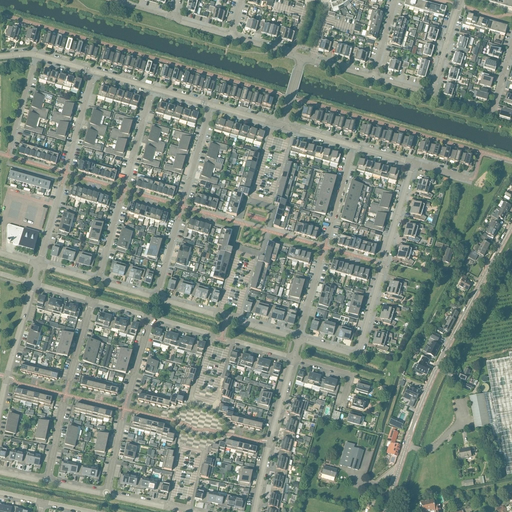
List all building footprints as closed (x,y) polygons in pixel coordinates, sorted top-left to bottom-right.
[(187,5),(199,8),(200,4),(199,3),(197,2),(197,0),(191,0),(192,1),(189,0),(188,0),(187,5)] [(331,6),(332,10),(338,8),(334,0),(330,0),(329,1),(331,6)] [(194,13),(193,14),(197,15),(199,8),(187,5),(186,10),(194,13)] [(217,21),(220,12),(219,12),(215,11),(215,8),(212,8),(211,13),(213,14),(212,20),(217,21)] [(220,12),(217,21),(222,23),(224,17),(226,18),(228,12),(225,11),(224,13),(220,12)] [(372,11),(370,16),(382,19),(383,14),(372,11)] [(470,27),(470,25),(473,17),(468,15),(466,19),(464,19),(462,25),(470,27)] [(369,21),(371,22),(380,25),(382,19),(370,16),(369,21)] [(250,31),(253,21),(248,20),(249,18),(246,17),(244,23),(247,24),(245,29),(250,31)] [(266,35),(269,26),(268,26),(264,25),(265,21),(262,20),(261,22),(260,27),(262,28),(261,34),(266,35)] [(253,21),(250,31),(255,32),(257,27),(260,27),(261,22),(258,21),(258,23),(253,22),(253,21)] [(269,26),(266,35),(266,36),(266,35),(271,37),(274,27),(274,25),(269,24),(269,26)] [(428,34),(437,37),(438,32),(436,31),(436,28),(431,27),(428,26),(426,34),(428,34)] [(7,34),(5,39),(6,39),(6,38),(10,40),(13,41),(13,40),(16,41),(16,42),(19,30),(19,31),(16,30),(17,28),(14,27),(13,29),(9,28),(9,27),(7,31),(6,30),(5,34),(7,34)] [(274,27),(271,37),(276,38),(278,32),(280,33),(282,27),(279,27),(278,29),(274,27)] [(286,41),(289,32),(289,31),(289,32),(284,30),(285,28),(282,27),(280,33),(283,34),(281,40),(286,41)] [(395,29),(393,34),(405,37),(406,32),(404,31),(395,29)] [(26,37),(25,41),(26,41),(30,42),(33,43),(36,44),(39,33),(36,32),(37,31),(33,30),(33,31),(29,30),(28,30),(27,33),(26,33),(25,36),(26,37)] [(377,35),(368,32),(366,32),(364,37),(376,40),(377,35)] [(48,46),(52,47),(55,38),(51,36),(51,35),(48,34),(47,35),(44,35),(42,44),(45,45),(48,46)] [(393,34),(392,39),(403,42),(405,37),(393,34)] [(426,34),(424,42),(426,42),(432,44),(433,41),(435,42),(437,37),(428,34),(426,34)] [(458,43),(467,45),(466,45),(469,37),(463,36),(462,39),(459,38),(458,43)] [(55,38),(52,47),(55,48),(58,49),(63,50),(66,41),(61,39),(62,38),(58,37),(58,39),(55,38)] [(390,44),(399,47),(402,48),(403,42),(392,39),(390,44)] [(66,41),(63,50),(66,51),(69,52),(74,53),(76,44),(72,42),(72,41),(69,40),(69,42),(66,41)] [(323,52),(328,53),(330,48),(333,48),(334,43),(331,42),(327,40),(326,42),(323,52)] [(323,52),(326,42),(321,41),(318,50),(323,52)] [(420,49),(433,53),(433,52),(432,52),(434,47),(431,47),(432,44),(426,42),(425,45),(424,45),(423,45),(422,46),(422,47),(421,49),(420,49)] [(76,44),(74,53),(76,54),(80,55),(84,56),(87,47),(82,45),(83,44),(79,43),(79,45),(76,44)] [(339,56),(342,47),(341,47),(337,46),(337,43),(334,43),(333,48),(335,49),(334,55),(339,56)] [(459,49),(458,51),(464,53),(467,54),(469,46),(467,45),(458,43),(457,43),(458,43),(456,48),(459,49)] [(499,55),(500,55),(501,55),(501,54),(501,53),(500,52),(499,52),(499,51),(498,50),(499,47),(488,43),(487,47),(488,47),(488,50),(489,51),(488,56),(498,59),(499,55)] [(87,47),(84,56),(87,57),(90,58),(95,59),(98,50),(93,49),(93,47),(90,46),(90,48),(87,47)] [(346,48),(344,58),(349,59),(351,53),(353,54),(355,48),(352,48),(351,50),(347,48),(346,48)] [(359,62),(363,51),(355,48),(353,54),(356,55),(354,60),(359,62)] [(422,55),(422,58),(427,60),(428,57),(431,58),(432,53),(433,53),(420,49),(421,49),(420,51),(420,52),(420,54),(421,55),(422,55)] [(106,63),(111,64),(114,54),(109,53),(109,52),(106,51),(106,52),(103,51),(100,61),(103,62),(106,63)] [(363,51),(359,62),(364,63),(366,58),(369,59),(370,53),(363,51)] [(453,58),(462,61),(464,53),(458,51),(458,54),(455,53),(453,58)] [(114,54),(111,64),(114,65),(117,66),(121,67),(124,57),(120,56),(120,55),(117,54),(116,55),(114,54)] [(124,57),(121,67),(124,68),(127,69),(132,70),(135,60),(130,59),(130,58),(127,57),(127,58),(124,57)] [(494,72),(496,66),(495,66),(495,64),(492,63),(493,60),(483,57),(481,61),(485,62),(483,69),(487,70),(487,71),(490,72),(490,71),(494,72)] [(393,72),(396,62),(396,59),(392,58),(391,59),(388,58),(387,64),(389,65),(388,70),(393,72)] [(419,65),(419,66),(428,68),(429,63),(427,62),(427,60),(422,58),(419,65)] [(455,64),(454,67),(460,69),(463,70),(465,62),(462,61),(453,58),(453,59),(452,64),(455,64)] [(396,62),(393,72),(398,73),(400,67),(402,68),(404,62),(401,62),(401,61),(396,59),(396,62)] [(135,60),(132,70),(135,71),(138,72),(143,73),(145,64),(141,62),(141,61),(138,60),(137,61),(135,60)] [(145,64),(143,73),(145,74),(149,75),(153,76),(156,67),(151,65),(152,64),(148,63),(148,64),(145,64)] [(418,71),(427,74),(427,73),(426,73),(428,68),(419,66),(418,71)] [(449,74),(458,77),(458,76),(457,76),(460,69),(454,67),(453,70),(450,69),(449,74)] [(160,72),(159,76),(158,77),(161,78),(161,79),(165,79),(169,81),(172,71),(167,70),(168,68),(164,68),(164,69),(161,68),(160,72)] [(39,77),(38,79),(39,79),(39,80),(47,83),(49,73),(47,72),(47,71),(45,71),(44,71),(41,70),(39,77)] [(172,71),(169,81),(172,81),(172,82),(175,82),(180,84),(182,74),(178,73),(178,72),(175,71),(175,72),(172,71)] [(49,73),(47,83),(55,85),(57,75),(55,74),(52,73),(49,73)] [(182,74),(180,84),(183,84),(183,85),(186,86),(186,85),(190,87),(193,77),(188,76),(189,75),(186,74),(185,75),(182,74)] [(450,80),(449,83),(455,84),(457,77),(458,77),(449,74),(447,79),(450,80)] [(490,88),(492,81),(488,79),(488,76),(481,74),(479,78),(481,79),(480,85),(484,86),(483,87),(486,87),(490,88)] [(57,75),(55,85),(62,87),(65,77),(63,76),(60,75),(60,76),(57,75)] [(65,77),(62,87),(70,89),(73,79),(71,79),(71,78),(68,77),(68,78),(65,77)] [(193,77),(190,87),(193,87),(193,88),(196,89),(196,88),(201,90),(204,80),(199,79),(199,78),(196,77),(196,78),(193,77)] [(73,79),(70,89),(78,92),(80,87),(81,85),(80,85),(81,82),(78,81),(79,80),(76,80),(73,79)] [(204,80),(201,90),(204,90),(204,91),(207,92),(207,91),(212,93),(214,83),(210,82),(210,81),(207,80),(206,81),(204,80)] [(444,89),(444,90),(455,93),(456,89),(456,88),(455,87),(454,87),(455,84),(449,83),(449,85),(446,84),(444,90),(444,89)] [(223,96),(228,97),(230,88),(226,87),(226,85),(223,84),(222,86),(220,85),(217,94),(220,95),(223,96)] [(97,94),(97,96),(97,97),(105,99),(108,89),(105,89),(106,88),(103,87),(103,88),(100,87),(98,94),(97,94)] [(230,88),(228,97),(230,98),(234,99),(238,100),(241,91),(236,90),(237,88),(233,87),(233,89),(230,88)] [(108,89),(105,99),(113,102),(116,92),(113,91),(113,90),(111,89),(111,90),(108,89)] [(241,91),(238,100),(241,101),(244,102),(249,103),(251,94),(247,93),(247,91),(244,90),(244,92),(241,91)] [(451,97),(450,100),(452,100),(455,93),(444,90),(443,95),(451,97)] [(486,102),(488,95),(486,94),(487,92),(480,90),(480,92),(477,92),(475,99),(479,100),(479,101),(482,102),(483,101),(486,102)] [(35,95),(33,101),(42,104),(43,99),(51,102),(53,96),(35,91),(34,95),(35,95)] [(116,92),(113,102),(121,104),(124,94),(121,93),(121,92),(119,92),(116,92)] [(251,94),(249,103),(252,104),(251,104),(255,105),(259,106),(262,97),(257,96),(258,94),(255,93),(254,95),(251,94)] [(124,94),(121,104),(129,106),(132,96),(129,95),(127,94),(126,95),(124,94)] [(132,96),(129,106),(137,108),(138,104),(139,104),(139,102),(139,101),(140,98),(137,98),(137,97),(135,96),(134,97),(132,96)] [(262,97),(259,106),(270,109),(273,100),(268,99),(268,97),(265,96),(265,98),(262,97)] [(64,106),(63,110),(72,112),(73,106),(75,107),(76,103),(58,98),(56,103),(64,106)] [(30,107),(29,110),(47,115),(49,111),(41,108),(42,104),(33,101),(32,107),(30,107)] [(156,110),(155,112),(156,113),(155,114),(163,116),(166,106),(166,105),(161,104),(161,105),(158,104),(156,110)] [(166,106),(163,116),(171,118),(174,108),(172,108),(172,107),(169,106),(169,107),(166,106)] [(93,112),(92,118),(100,120),(101,116),(109,118),(111,113),(93,108),(92,112),(93,112)] [(174,108),(171,118),(179,120),(182,110),(179,110),(180,109),(177,108),(177,109),(174,108)] [(511,109),(505,108),(504,111),(502,110),(499,118),(510,121),(510,120),(511,120),(511,109)] [(301,118),(312,121),(314,112),(312,111),(312,110),(309,109),(308,110),(304,109),(301,118)] [(30,115),(28,120),(36,123),(38,118),(46,121),(47,115),(29,110),(28,114),(30,115)] [(54,112),(52,117),(70,122),(71,119),(70,118),(72,112),(63,110),(62,114),(54,112)] [(182,110),(179,120),(187,123),(190,113),(187,112),(188,111),(185,111),(182,110)] [(314,112),(312,121),(316,123),(319,124),(322,124),(325,115),(322,114),(323,113),(319,112),(319,113),(314,112)] [(190,113),(187,123),(195,125),(196,120),(197,120),(198,118),(197,118),(198,115),(195,114),(193,113),(193,114),(190,113)] [(123,122),(122,126),(130,129),(132,123),(133,124),(134,120),(116,115),(115,120),(123,122)] [(325,115),(322,124),(327,126),(330,127),(333,127),(336,118),(333,117),(333,116),(330,115),(330,116),(325,115)] [(59,125),(58,129),(66,132),(68,126),(69,126),(70,122),(52,117),(51,122),(59,125)] [(89,124),(88,128),(106,132),(107,127),(99,125),(100,120),(92,118),(90,124),(89,124)] [(336,118),(333,127),(337,129),(341,130),(343,130),(346,121),(343,120),(344,119),(341,118),(340,119),(336,118)] [(25,126),(24,130),(42,135),(43,130),(35,127),(36,123),(28,120),(26,126),(25,126)] [(214,127),(214,129),(213,129),(214,129),(214,130),(222,133),(225,123),(222,122),(222,121),(220,121),(217,120),(215,127),(214,127)] [(346,121),(343,130),(348,132),(351,133),(354,134),(357,124),(354,123),(354,122),(351,121),(351,122),(346,121)] [(225,123),(222,133),(230,135),(233,125),(230,124),(228,123),(227,123),(225,123)] [(152,129),(150,134),(159,137),(160,133),(168,135),(169,130),(151,125),(150,128),(152,129)] [(233,125),(230,135),(238,137),(240,127),(238,126),(235,125),(235,126),(233,125)] [(112,129),(111,134),(129,139),(130,135),(128,135),(130,129),(122,126),(120,131),(112,129)] [(367,137),(370,138),(373,129),(370,128),(370,127),(367,126),(367,127),(362,126),(359,135),(364,136),(364,137),(367,138),(367,137)] [(240,127),(238,137),(245,139),(248,129),(246,129),(246,128),(243,127),(243,128),(240,127)] [(88,131),(86,137),(95,140),(96,135),(104,137),(106,132),(88,128),(87,131),(88,131)] [(48,131),(47,136),(65,142),(66,138),(64,137),(66,132),(58,129),(56,133),(48,131)] [(248,129),(245,139),(253,142),(256,132),(254,131),(254,130),(251,130),(248,129)] [(373,129),(370,138),(375,139),(375,140),(378,141),(378,140),(381,141),(383,132),(380,131),(381,130),(378,129),(377,130),(373,129)] [(181,139),(180,144),(188,146),(190,140),(191,140),(192,136),(175,131),(173,137),(181,139)] [(256,132),(253,142),(261,144),(263,139),(264,137),(263,137),(264,134),(261,133),(262,132),(259,132),(256,132)] [(383,132),(381,141),(385,143),(388,144),(388,143),(391,144),(394,135),(391,134),(391,133),(388,132),(388,133),(383,132)] [(117,141),(116,145),(125,148),(126,142),(128,143),(129,139),(111,134),(109,139),(117,141)] [(147,140),(146,144),(164,149),(165,144),(157,142),(159,137),(150,134),(148,141),(147,140)] [(394,135),(391,144),(396,146),(399,147),(399,146),(402,147),(405,138),(402,137),(402,136),(399,135),(398,136),(394,135)] [(83,143),(82,146),(100,152),(101,146),(94,144),(95,140),(86,137),(85,143),(83,143)] [(405,138),(402,147),(406,149),(409,150),(410,149),(413,150),(415,141),(412,140),(413,139),(409,138),(409,139),(405,138)] [(210,146),(209,151),(217,154),(218,150),(226,152),(228,147),(210,141),(209,145),(210,146)] [(24,156),(27,146),(28,144),(20,142),(18,149),(20,149),(19,155),(24,156)] [(290,152),(298,154),(301,144),(298,144),(298,143),(296,142),(296,143),(293,142),(292,145),(291,145),(291,147),(290,152)] [(426,154),(428,155),(431,145),(428,145),(429,143),(425,142),(425,144),(420,142),(418,152),(422,153),(426,154)] [(146,148),(145,154),(153,157),(154,152),(162,154),(164,149),(146,144),(145,148),(146,148)] [(171,145),(169,151),(187,156),(188,152),(187,152),(188,146),(180,144),(179,148),(171,145)] [(301,144),(298,154),(306,157),(309,147),(306,146),(306,145),(304,144),(303,145),(301,144)] [(106,149),(105,153),(123,158),(124,154),(123,154),(125,148),(116,145),(115,150),(107,148),(106,149)] [(431,145),(428,155),(433,156),(436,157),(439,158),(442,148),(439,148),(439,146),(436,145),(436,147),(431,145)] [(27,146),(24,156),(29,157),(30,158),(32,148),(27,146)] [(309,147),(306,157),(314,159),(317,149),(314,148),(314,147),(311,147),(309,147)] [(32,148),(30,158),(34,159),(35,159),(38,149),(32,148)] [(442,148),(439,158),(444,159),(443,159),(447,160),(450,161),(452,152),(449,151),(450,149),(447,148),(446,150),(442,148)] [(317,149),(314,159),(322,161),(325,151),(322,150),(319,149),(319,150),(317,149)] [(176,158),(175,161),(183,164),(185,159),(186,159),(187,156),(169,151),(168,156),(176,158)] [(205,157),(204,160),(222,165),(224,161),(216,158),(217,154),(209,151),(207,157),(205,157)] [(325,151),(322,161),(330,163),(332,153),(330,153),(330,152),(327,151),(327,152),(325,151)] [(452,152),(450,161),(454,162),(457,163),(460,164),(463,155),(460,154),(460,152),(457,151),(457,153),(452,152)] [(249,152),(247,158),(258,161),(259,155),(249,152)] [(332,153),(330,163),(338,166),(338,164),(339,165),(339,162),(340,156),(338,155),(338,154),(335,153),(335,154),(332,153)] [(53,154),(50,164),(56,165),(57,160),(59,160),(61,156),(53,154)] [(141,159),(140,163),(158,168),(160,163),(152,161),(153,157),(145,154),(143,160),(141,159)] [(463,155),(460,164),(465,165),(468,166),(471,167),(474,158),(471,157),(471,155),(468,155),(467,156),(463,155)] [(247,158),(246,163),(256,166),(258,161),(247,158)] [(205,165),(203,171),(211,173),(213,169),(221,171),(222,165),(204,160),(203,164),(205,165)] [(77,171),(83,173),(85,163),(78,161),(77,165),(79,166),(77,171)] [(165,164),(164,170),(181,175),(182,171),(181,171),(183,164),(175,161),(173,167),(165,164)] [(356,171),(364,173),(367,163),(364,163),(364,162),(362,161),(362,162),(359,161),(358,164),(357,166),(358,166),(356,171)] [(246,163),(244,168),(255,171),(256,166),(246,163)] [(286,163),(284,168),(295,171),(297,166),(286,163)] [(367,163),(364,173),(372,175),(375,166),(372,165),(372,164),(370,163),(370,164),(367,163)] [(375,166),(372,175),(380,178),(383,168),(380,167),(380,166),(378,166),(375,166)] [(244,168),(243,173),(253,176),(255,171),(244,168)] [(284,168),(283,174),(294,177),(295,171),(284,168)] [(383,168),(380,178),(388,180),(391,170),(388,169),(386,168),(385,169),(383,168)] [(17,171),(10,169),(7,178),(14,181),(17,171)] [(391,170),(388,180),(396,182),(396,181),(397,181),(397,179),(399,172),(396,172),(396,171),(394,170),(393,171),(391,170)] [(24,173),(17,171),(14,181),(21,183),(24,173)] [(111,171),(109,180),(114,182),(116,177),(118,177),(119,173),(111,171)] [(200,176),(199,180),(217,185),(218,180),(210,177),(211,173),(203,171),(201,177),(200,176)] [(304,203),(304,204),(303,208),(302,209),(304,210),(315,172),(313,172),(304,203)] [(31,175),(24,173),(21,183),(28,185),(31,175)] [(243,173),(241,178),(252,182),(253,176),(243,173)] [(283,174),(281,179),(292,182),(294,177),(283,174)] [(321,174),(310,212),(325,216),(336,177),(329,175),(329,176),(321,174)] [(38,177),(31,175),(28,185),(35,187),(38,177)] [(45,179),(38,177),(35,187),(42,189),(45,179)] [(136,188),(141,190),(144,180),(136,178),(135,182),(137,183),(136,188)] [(237,183),(240,184),(250,187),(252,182),(241,178),(238,178),(237,183)] [(52,181),(45,179),(42,189),(49,191),(52,181)] [(281,179),(280,184),(291,187),(293,188),(295,183),(292,182),(281,179)] [(419,180),(418,186),(429,189),(430,186),(434,186),(434,184),(435,184),(435,182),(431,180),(427,179),(424,179),(424,182),(419,180)] [(159,184),(157,194),(161,195),(162,195),(165,186),(165,183),(160,182),(159,184)] [(352,182),(341,220),(356,225),(367,187),(358,185),(359,184),(352,182)] [(240,184),(238,189),(249,192),(250,187),(240,184)] [(280,184),(278,189),(289,192),(291,187),(280,184)] [(428,193),(429,189),(418,186),(416,192),(420,193),(419,196),(430,200),(430,199),(431,197),(432,196),(428,193)] [(69,192),(68,196),(75,198),(78,189),(73,187),(71,192),(69,192)] [(170,187),(167,197),(172,198),(174,193),(176,194),(177,189),(170,187)] [(370,188),(359,225),(361,226),(372,189),(370,188)] [(242,196),(247,197),(249,192),(238,189),(237,194),(232,192),(232,193),(242,196)] [(277,194),(288,197),(290,198),(292,193),(289,192),(278,189),(277,194)] [(382,196),(381,200),(385,201),(387,202),(390,202),(391,197),(392,198),(393,194),(376,189),(374,194),(382,196)] [(83,190),(81,200),(86,201),(89,192),(88,192),(83,190)] [(89,192),(86,201),(91,203),(94,193),(93,193),(93,194),(89,192)] [(94,193),(91,203),(96,204),(99,195),(98,195),(94,193)] [(232,193),(230,198),(241,201),(242,196),(232,193)] [(194,205),(200,206),(202,196),(195,194),(193,199),(196,199),(194,205)] [(277,194),(275,200),(286,203),(288,197),(277,194)] [(104,196),(101,206),(109,208),(110,203),(108,203),(109,198),(104,196)] [(230,198),(229,203),(239,206),(241,201),(230,198)] [(213,199),(210,209),(215,211),(218,201),(213,199)] [(274,205),(279,206),(285,208),(286,203),(275,200),(274,205)] [(371,203),(370,208),(388,213),(389,210),(388,209),(390,202),(387,202),(385,201),(381,200),(379,205),(371,203)] [(413,203),(411,208),(422,212),(423,208),(428,208),(428,206),(429,206),(429,204),(418,201),(417,204),(413,203)] [(229,203),(227,208),(238,211),(239,206),(229,203)] [(504,203),(500,209),(507,213),(511,207),(504,203)] [(127,208),(126,213),(134,215),(136,208),(136,205),(131,204),(130,209),(127,208)] [(279,206),(278,211),(288,214),(290,209),(285,208),(279,206)] [(142,207),(139,217),(138,220),(143,221),(144,218),(147,208),(146,208),(142,207)] [(227,208),(226,214),(236,217),(238,211),(227,208)] [(377,215),(375,220),(384,223),(385,216),(387,217),(388,213),(370,208),(369,213),(377,215)] [(421,215),(422,212),(411,208),(410,214),(414,215),(413,218),(424,222),(424,221),(425,220),(424,219),(425,218),(421,215)] [(504,220),(507,213),(500,209),(497,216),(504,220)] [(64,214),(62,220),(72,222),(74,216),(73,216),(74,213),(64,210),(63,214),(64,214)] [(278,211),(276,217),(287,220),(288,214),(278,211)] [(162,213),(160,223),(167,225),(168,220),(166,220),(168,214),(162,213)] [(276,217),(275,222),(285,225),(287,220),(276,217)] [(93,222),(92,228),(101,231),(103,225),(104,226),(105,222),(95,219),(95,220),(94,222),(93,222)] [(60,225),(61,226),(70,228),(72,222),(62,220),(62,222),(61,222),(60,225)] [(189,231),(192,232),(195,222),(189,220),(188,226),(186,225),(183,237),(186,238),(189,231)] [(366,222),(364,227),(382,232),(383,229),(382,228),(384,223),(375,220),(374,224),(366,222)] [(195,222),(192,232),(197,233),(200,224),(200,223),(195,222)] [(275,222),(273,227),(284,230),(285,225),(275,222)] [(407,225),(405,231),(416,234),(417,230),(422,230),(422,228),(423,228),(423,226),(412,223),(411,226),(407,225)] [(491,224),(489,228),(497,232),(500,226),(494,223),(492,225),(491,224)] [(200,224),(197,233),(203,235),(205,225),(200,224)] [(297,224),(294,233),(300,235),(302,225),(297,224)] [(7,226),(7,242),(7,243),(8,243),(8,244),(9,244),(10,244),(10,243),(11,243),(13,244),(13,245),(33,251),(38,234),(9,225),(8,225),(8,226),(7,226)] [(205,225),(203,235),(208,236),(211,227),(205,225)] [(58,231),(57,234),(67,237),(68,234),(69,234),(70,228),(61,226),(59,231),(58,231)] [(122,231),(121,236),(130,239),(132,233),(131,233),(132,230),(122,227),(121,230),(122,231)] [(92,228),(90,234),(100,237),(101,237),(102,234),(100,234),(101,231),(92,228)] [(313,228),(310,238),(315,239),(317,234),(319,235),(320,230),(313,228)] [(494,238),(497,232),(489,228),(487,231),(489,232),(488,234),(494,238)] [(221,229),(220,235),(230,238),(232,233),(221,229)] [(415,237),(416,234),(405,231),(403,236),(408,238),(407,241),(418,244),(418,243),(419,242),(418,241),(419,240),(415,237)] [(89,240),(89,243),(98,246),(99,242),(98,242),(100,237),(90,234),(88,240),(89,240)] [(220,235),(218,240),(229,243),(230,238),(220,235)] [(337,245),(342,247),(345,238),(345,237),(338,235),(336,240),(338,240),(337,245)] [(118,242),(119,242),(129,245),(130,239),(121,236),(120,239),(119,239),(118,242)] [(152,239),(150,245),(160,247),(161,242),(162,242),(163,239),(154,236),(153,239),(152,239)] [(218,240),(217,245),(227,248),(229,243),(218,240)] [(117,247),(116,251),(125,253),(126,251),(127,251),(129,245),(119,242),(118,248),(117,247)] [(484,242),(480,248),(487,251),(490,245),(484,242)] [(269,243),(267,249),(278,252),(279,246),(269,243)] [(436,243),(434,249),(446,252),(444,258),(443,258),(441,262),(449,264),(450,261),(452,250),(447,249),(448,246),(436,243)] [(181,247),(179,253),(189,256),(191,250),(189,249),(190,247),(181,244),(180,247),(181,247)] [(371,244),(368,254),(369,255),(374,256),(375,251),(377,251),(379,246),(371,244)] [(51,256),(59,258),(62,248),(54,245),(51,256)] [(150,245),(148,251),(158,253),(159,254),(160,251),(159,250),(160,247),(150,245)] [(217,251),(220,252),(231,255),(232,250),(227,248),(217,245),(216,246),(219,246),(217,251)] [(400,247),(399,253),(410,256),(411,252),(415,252),(415,250),(416,250),(416,248),(405,245),(405,248),(400,247)] [(478,246),(474,253),(473,252),(472,255),(477,258),(478,256),(480,257),(481,255),(484,257),(487,251),(480,248),(478,246)] [(62,248),(59,258),(68,260),(71,250),(62,248)] [(267,249),(266,254),(276,257),(278,252),(267,249)] [(290,249),(287,259),(292,260),(295,251),(290,249)] [(71,250),(68,260),(76,263),(79,252),(71,250)] [(148,257),(147,260),(157,262),(157,259),(156,259),(158,253),(148,251),(147,256),(148,257)] [(292,260),(297,262),(300,252),(295,251),(292,260)] [(79,252),(76,263),(84,265),(87,255),(79,252)] [(220,252),(219,257),(229,260),(231,255),(220,252)] [(176,259),(177,259),(187,262),(189,256),(179,253),(178,256),(177,256),(176,259)] [(409,259),(410,256),(399,253),(397,258),(401,260),(400,263),(411,266),(411,265),(412,264),(412,263),(413,262),(409,259)] [(266,254),(264,259),(275,262),(276,257),(266,254)] [(305,254),(303,263),(310,265),(311,261),(309,260),(311,255),(305,254)] [(87,255),(84,265),(92,267),(95,257),(87,255)] [(219,257),(217,262),(228,265),(229,260),(219,257)] [(259,257),(257,263),(268,266),(270,261),(275,262),(264,259),(259,257)] [(174,267),(186,271),(187,268),(185,267),(187,262),(177,259),(176,264),(175,264),(174,267)] [(329,266),(327,270),(335,273),(338,263),(332,261),(331,267),(329,266)] [(112,262),(109,272),(118,275),(121,264),(112,262)] [(217,262),(216,268),(226,271),(228,265),(217,262)] [(257,263),(256,268),(267,271),(268,266),(257,263)] [(121,264),(118,275),(126,277),(129,267),(121,264)] [(129,267),(126,277),(134,279),(137,269),(132,268),(132,266),(129,265),(129,267)] [(216,268),(214,273),(225,276),(226,271),(216,268)] [(256,268),(254,273),(265,276),(267,271),(256,268)] [(137,269),(134,279),(142,282),(145,271),(137,269)] [(145,271),(142,282),(150,284),(154,272),(145,269),(145,271)] [(361,280),(369,282),(370,278),(368,277),(369,272),(364,270),(361,280)] [(214,273),(213,278),(223,281),(225,276),(214,273)] [(254,273),(253,278),(264,281),(265,276),(254,273)] [(462,280),(458,287),(467,292),(470,285),(468,284),(469,283),(465,281),(467,278),(462,275),(460,279),(462,280)] [(293,285),(302,288),(304,283),(305,283),(306,280),(295,276),(294,279),(293,279),(291,285),(293,285)] [(253,278),(251,284),(262,287),(264,281),(253,278)] [(168,289),(176,291),(179,281),(171,279),(168,289)] [(179,281),(176,291),(184,294),(187,283),(188,282),(179,279),(179,281)] [(390,282),(389,288),(400,291),(401,288),(405,288),(405,286),(406,286),(406,284),(395,280),(394,283),(390,282)] [(187,283),(184,294),(192,296),(195,286),(187,283)] [(195,286),(192,296),(200,298),(203,288),(204,286),(195,284),(195,286)] [(250,289),(261,292),(262,287),(251,284),(250,289)] [(293,285),(291,291),(302,294),(302,291),(301,291),(302,288),(293,285)] [(323,288),(322,294),(326,295),(331,296),(333,291),(332,290),(333,287),(323,285),(322,288),(323,288)] [(203,288),(200,298),(208,301),(211,290),(203,288)] [(211,290),(208,301),(217,303),(220,291),(212,288),(211,290)] [(399,295),(400,291),(389,288),(387,294),(391,295),(390,298),(401,301),(402,299),(401,299),(402,297),(399,295)] [(289,297),(288,300),(299,303),(300,300),(299,299),(300,294),(289,291),(287,297),(289,297)] [(319,299),(320,300),(330,302),(331,296),(326,295),(322,294),(321,297),(320,296),(319,299)] [(353,296),(351,302),(361,305),(362,299),(363,300),(364,296),(355,294),(354,296),(353,296)] [(48,299),(39,297),(36,309),(44,312),(48,299)] [(48,299),(44,312),(52,314),(56,302),(48,299)] [(244,311),(252,313),(255,303),(247,300),(244,311)] [(317,305),(316,308),(326,311),(327,308),(328,308),(330,302),(320,300),(319,305),(317,305)] [(255,303),(252,313),(260,316),(263,305),(264,303),(256,301),(255,303)] [(56,302),(52,314),(60,316),(61,315),(64,304),(56,302)] [(351,302),(349,308),(359,311),(360,311),(361,308),(360,308),(361,305),(351,302)] [(64,304),(61,315),(69,317),(72,306),(64,304)] [(263,305),(260,316),(268,318),(272,305),(269,305),(268,306),(263,305)] [(272,305),(268,318),(276,320),(280,308),(272,305)] [(72,306),(69,317),(68,319),(77,321),(80,309),(72,306)] [(383,308),(381,314),(392,317),(393,313),(398,313),(398,311),(399,311),(399,309),(388,306),(387,309),(383,308)] [(280,308),(276,320),(285,322),(288,310),(280,308)] [(349,314),(348,317),(357,320),(358,316),(357,316),(359,311),(349,308),(348,314),(349,314)] [(288,310),(285,322),(293,325),(296,312),(288,310)] [(451,314),(449,318),(455,321),(458,314),(451,310),(449,313),(451,314)] [(105,316),(98,314),(94,326),(102,328),(105,316)] [(391,320),(392,317),(381,314),(380,319),(384,321),(383,324),(394,327),(394,326),(395,325),(394,324),(395,323),(391,320)] [(105,316),(102,328),(110,331),(111,329),(114,318),(105,316)] [(319,332),(322,322),(322,320),(314,317),(310,330),(319,332)] [(442,334),(444,331),(448,334),(455,321),(449,318),(447,317),(445,321),(447,322),(443,330),(438,328),(437,332),(442,334)] [(114,318),(111,329),(119,331),(122,321),(114,318)] [(122,321),(119,331),(118,333),(127,335),(130,323),(122,321)] [(322,322),(319,332),(327,335),(329,326),(330,324),(322,322)] [(130,323),(127,335),(135,338),(138,325),(130,323)] [(30,333),(40,336),(41,336),(43,330),(42,330),(43,327),(31,324),(31,327),(32,327),(30,333)] [(329,326),(327,335),(335,337),(336,335),(337,329),(338,326),(330,324),(329,326)] [(336,335),(335,337),(343,339),(344,337),(345,331),(346,329),(338,326),(337,329),(336,335)] [(344,337),(343,339),(351,342),(354,331),(346,329),(345,331),(344,337)] [(164,333),(156,330),(152,343),(160,345),(164,333)] [(58,331),(52,353),(67,358),(68,353),(69,353),(69,351),(71,343),(72,343),(72,340),(73,336),(58,331)] [(376,333),(374,339),(385,342),(386,338),(392,338),(392,335),(392,334),(381,331),(380,334),(376,333)] [(27,339),(28,339),(38,342),(40,336),(30,333),(29,336),(28,335),(27,339)] [(164,333),(160,345),(169,348),(169,346),(172,335),(164,333)] [(432,333),(430,338),(437,342),(440,337),(435,335),(432,333)] [(172,335),(169,346),(177,348),(180,337),(172,335)] [(180,337),(177,348),(177,350),(185,352),(188,340),(180,337)] [(25,347),(34,350),(35,347),(36,347),(38,342),(28,339),(27,344),(26,344),(25,347)] [(387,352),(388,350),(389,349),(388,348),(384,346),(385,342),(374,339),(372,345),(377,346),(376,349),(387,352)] [(84,358),(83,362),(98,366),(104,345),(89,340),(88,344),(87,344),(87,347),(85,355),(84,355),(83,358),(84,358)] [(188,340),(185,352),(193,355),(197,342),(188,340)] [(197,342),(193,355),(201,357),(205,344),(197,342)] [(430,353),(428,357),(430,358),(434,360),(440,351),(432,347),(430,352),(430,353)] [(117,348),(110,370),(126,374),(127,370),(128,367),(127,367),(130,359),(131,357),(132,352),(117,348)] [(240,355),(232,352),(229,365),(237,367),(240,355)] [(484,395),(490,426),(491,432),(499,430),(501,436),(500,436),(500,437),(507,476),(511,474),(511,352),(509,354),(510,358),(486,362),(492,393),(484,395)] [(240,355),(237,367),(245,369),(246,368),(249,357),(240,355)] [(147,366),(156,369),(159,370),(161,364),(160,364),(161,361),(148,357),(147,361),(148,361),(147,366)] [(249,357),(246,368),(253,370),(256,359),(249,357)] [(416,369),(414,372),(415,372),(419,375),(421,375),(422,374),(426,376),(430,367),(426,366),(427,365),(429,361),(422,357),(418,366),(416,369)] [(256,359),(253,370),(253,372),(261,374),(265,362),(256,359)] [(27,374),(30,363),(21,361),(20,366),(21,366),(20,371),(21,372),(21,373),(25,374),(25,373),(27,373),(27,374)] [(265,362),(261,374),(269,376),(270,374),(273,364),(265,362)] [(30,363),(27,374),(31,375),(31,374),(33,375),(32,376),(33,376),(35,365),(30,363)] [(273,364),(270,374),(278,377),(281,366),(273,364)] [(35,365),(33,376),(37,377),(37,376),(38,376),(38,377),(39,377),(41,366),(40,369),(35,367),(36,365),(35,365)] [(41,366),(39,377),(42,378),(43,377),(44,377),(44,379),(47,368),(41,366)] [(144,372),(143,375),(153,378),(153,375),(155,375),(156,369),(147,366),(145,372),(144,372)] [(47,368),(44,379),(48,380),(48,378),(50,379),(50,380),(53,369),(52,371),(47,370),(47,368)] [(186,368),(185,374),(196,377),(197,373),(195,373),(196,371),(186,368)] [(53,369),(50,380),(54,381),(54,380),(57,380),(57,378),(60,379),(62,371),(53,369)] [(458,379),(465,382),(467,383),(468,381),(470,377),(471,375),(471,374),(469,373),(469,372),(470,371),(465,369),(462,373),(461,373),(458,379)] [(299,371),(296,382),(304,384),(307,374),(299,371)] [(181,379),(192,382),(192,383),(193,383),(193,381),(195,381),(196,377),(185,374),(183,379),(181,379)] [(307,374),(304,384),(312,386),(315,376),(307,374)] [(78,381),(78,383),(81,384),(80,386),(83,387),(82,388),(86,389),(87,388),(86,388),(89,378),(80,376),(78,381)] [(315,376),(312,386),(320,389),(323,378),(315,376)] [(399,386),(398,389),(403,390),(404,388),(405,388),(407,383),(412,385),(413,381),(403,376),(399,385),(399,386)] [(89,378),(86,388),(87,388),(88,388),(88,389),(92,390),(93,389),(92,389),(94,382),(95,379),(94,379),(89,378)] [(323,378),(320,389),(319,391),(328,393),(331,381),(323,378)] [(180,385),(180,386),(184,387),(189,388),(190,386),(191,386),(192,383),(192,382),(181,379),(180,385)] [(223,381),(222,385),(233,388),(235,382),(225,379),(225,381),(223,381)] [(100,383),(98,390),(98,391),(100,391),(100,392),(104,393),(104,392),(106,384),(106,382),(100,381),(99,383),(100,383)] [(331,381),(328,393),(336,395),(339,383),(331,381)] [(106,384),(104,392),(106,392),(106,394),(109,395),(110,395),(110,393),(110,392),(112,384),(106,382),(106,384)] [(358,383),(356,392),(367,395),(370,386),(371,386),(358,382),(357,382),(358,383)] [(110,392),(110,393),(112,394),(111,395),(115,396),(116,395),(117,395),(118,390),(120,390),(120,388),(121,386),(117,385),(112,384),(110,392)] [(222,389),(222,391),(222,392),(222,391),(233,394),(232,393),(233,388),(222,385),(221,389),(222,389)] [(408,387),(404,397),(411,400),(410,402),(415,404),(420,393),(408,387)] [(12,394),(12,397),(11,399),(20,401),(23,390),(22,390),(22,391),(21,391),(21,390),(17,389),(16,390),(15,389),(14,395),(12,394)] [(23,390),(20,401),(26,403),(29,391),(28,391),(28,393),(26,392),(27,391),(23,390)] [(145,403),(148,392),(147,392),(147,395),(142,393),(142,391),(139,390),(137,395),(139,395),(138,400),(139,401),(139,402),(143,403),(143,402),(145,402),(145,403)] [(260,392),(259,398),(270,402),(271,396),(272,396),(273,393),(262,390),(261,393),(260,392)] [(29,391),(26,403),(32,404),(35,393),(34,393),(34,394),(32,394),(33,392),(29,391)] [(223,395),(222,398),(230,400),(232,400),(233,394),(222,391),(222,392),(221,395),(223,395)] [(148,392),(145,403),(149,404),(149,403),(151,403),(150,405),(151,405),(153,394),(148,392)] [(169,405),(169,406),(173,406),(173,405),(175,406),(176,403),(178,392),(177,398),(171,397),(169,405)] [(176,403),(180,404),(180,403),(182,404),(183,402),(185,402),(187,397),(187,396),(184,395),(185,394),(178,392),(176,403)] [(32,404),(38,405),(40,394),(40,395),(38,395),(38,394),(35,393),(32,404)] [(40,394),(38,405),(39,403),(44,404),(43,407),(44,407),(46,396),(46,397),(44,396),(44,395),(40,394)] [(153,394),(151,405),(155,406),(155,404),(156,405),(156,406),(157,406),(159,395),(153,394)] [(159,395),(157,406),(160,407),(161,406),(162,406),(162,407),(162,408),(165,397),(159,395)] [(475,429),(490,426),(484,395),(473,397),(469,397),(475,429)] [(44,407),(43,407),(52,409),(54,401),(52,401),(52,398),(50,398),(50,397),(46,396),(44,407)] [(165,397),(162,408),(166,408),(166,407),(169,408),(169,406),(169,405),(171,397),(170,398),(165,397)] [(367,401),(353,397),(353,398),(354,398),(351,407),(363,410),(366,401),(366,402),(367,401)] [(258,405),(257,408),(268,411),(269,407),(268,407),(270,402),(259,398),(257,404),(258,405)] [(292,404),(291,408),(303,411),(306,402),(295,399),(293,404),(292,404)] [(72,406),(70,416),(74,417),(75,414),(79,415),(82,405),(78,404),(78,405),(76,404),(75,406),(72,406)] [(221,411),(220,413),(223,414),(222,415),(226,416),(228,407),(223,406),(223,405),(220,404),(219,406),(218,410),(221,411)] [(82,405),(79,415),(80,416),(80,413),(86,415),(88,406),(84,405),(84,406),(82,406),(82,405)] [(88,406),(86,415),(85,417),(91,418),(94,407),(90,406),(89,408),(88,407),(88,406)] [(94,407),(91,418),(97,420),(100,409),(96,408),(95,409),(94,409),(94,407)] [(226,416),(225,418),(228,419),(227,420),(231,421),(233,412),(228,411),(229,407),(228,407),(226,416)] [(294,415),(293,418),(300,420),(303,411),(291,408),(290,411),(291,412),(290,414),(294,415)] [(100,409),(97,420),(103,421),(105,410),(101,409),(101,410),(100,410),(100,409)] [(105,410),(103,421),(103,419),(109,420),(108,423),(112,423),(113,419),(111,418),(112,413),(111,413),(111,412),(107,411),(107,412),(105,412),(106,410),(105,410)] [(9,415),(8,421),(17,423),(19,417),(18,417),(18,414),(9,411),(8,415),(9,415)] [(338,420),(340,413),(333,411),(332,418),(338,420)] [(231,421),(230,423),(233,424),(232,425),(236,426),(238,417),(233,416),(234,412),(233,412),(231,421)] [(349,413),(350,413),(347,423),(359,426),(362,427),(364,423),(360,422),(361,417),(362,417),(349,413)] [(238,417),(236,426),(237,425),(238,425),(238,426),(242,427),(245,416),(244,416),(244,418),(238,417)] [(245,416),(242,427),(243,426),(244,426),(244,428),(248,429),(250,420),(250,417),(245,416)] [(131,423),(130,426),(129,428),(138,430),(141,419),(140,420),(139,420),(139,418),(135,417),(135,419),(133,418),(132,423),(131,423)] [(250,420),(248,429),(248,427),(250,428),(250,429),(254,430),(256,421),(250,420),(251,417),(250,417),(250,420)] [(39,421),(38,427),(47,429),(49,424),(50,424),(50,420),(41,418),(40,421),(39,421)] [(287,422),(286,426),(298,429),(300,420),(293,418),(292,421),(289,420),(288,422),(287,422)] [(141,419),(138,430),(144,431),(147,420),(146,420),(146,421),(145,421),(145,420),(141,419)] [(390,420),(388,424),(389,425),(402,430),(403,426),(402,426),(402,425),(390,419),(390,420)] [(147,420),(144,431),(150,433),(153,422),(152,422),(152,423),(150,422),(151,421),(147,420)] [(256,421),(254,430),(254,429),(256,429),(256,430),(260,431),(260,430),(261,430),(262,425),(264,426),(265,421),(262,420),(261,423),(256,421)] [(5,427),(6,427),(16,429),(17,423),(8,421),(7,424),(6,423),(5,427)] [(153,422),(150,433),(156,434),(159,423),(158,423),(158,424),(156,424),(157,423),(153,422)] [(159,423),(156,434),(161,435),(161,437),(164,428),(164,426),(162,425),(162,424),(159,423)] [(68,428),(67,433),(77,435),(78,430),(77,429),(78,426),(68,424),(67,428),(68,428)] [(289,433),(288,436),(295,438),(298,429),(286,426),(285,430),(286,430),(285,432),(289,433)] [(4,432),(4,435),(13,437),(14,435),(15,435),(16,429),(6,427),(5,432),(4,432)] [(38,427),(36,433),(46,435),(47,432),(48,432),(48,429),(47,429),(38,427)] [(164,428),(161,437),(167,438),(166,442),(169,433),(169,431),(167,430),(167,429),(164,428)] [(388,454),(397,457),(401,446),(400,446),(395,445),(394,444),(398,433),(390,430),(386,442),(390,443),(390,444),(391,445),(388,454)] [(98,434),(97,439),(107,442),(108,436),(109,436),(110,433),(100,431),(99,434),(98,434)] [(36,439),(35,442),(45,444),(46,441),(45,441),(46,435),(36,433),(35,439),(36,439)] [(65,439),(66,439),(76,442),(77,435),(67,433),(67,436),(66,436),(65,439)] [(169,433),(166,442),(172,443),(172,444),(175,445),(175,444),(177,439),(174,438),(174,436),(172,435),(172,434),(169,433)] [(282,441),(281,444),(293,447),(295,438),(288,436),(287,440),(284,439),(283,441),(282,441)] [(64,445),(63,448),(73,450),(73,447),(74,447),(76,442),(66,439),(65,445),(64,445)] [(97,439),(95,446),(105,448),(106,445),(107,445),(108,442),(107,442),(97,439)] [(127,446),(125,452),(135,454),(137,448),(135,448),(136,445),(126,443),(125,446),(127,446)] [(236,451),(235,454),(241,455),(242,453),(244,444),(240,443),(240,444),(238,444),(238,443),(236,451)] [(354,448),(354,447),(354,445),(346,443),(339,465),(357,470),(363,451),(354,448)] [(208,451),(207,453),(211,454),(211,453),(217,454),(218,451),(219,446),(218,445),(215,444),(215,446),(212,445),(212,447),(209,446),(208,451)] [(284,452),(283,455),(291,457),(293,447),(281,444),(280,448),(281,449),(280,451),(284,452)] [(95,452),(95,455),(105,457),(105,454),(104,453),(105,448),(95,446),(94,452),(95,452)] [(250,446),(248,454),(253,456),(252,458),(256,459),(257,454),(255,454),(257,449),(256,448),(256,447),(252,446),(251,447),(250,447),(250,446)] [(1,447),(0,451),(0,458),(2,459),(1,461),(6,462),(9,452),(9,449),(1,447)] [(460,451),(459,451),(461,460),(465,459),(468,459),(468,458),(472,457),(471,452),(471,451),(475,451),(475,448),(470,449),(460,451)] [(9,452),(6,462),(12,463),(12,461),(15,461),(17,453),(11,451),(11,452),(9,452)] [(17,453),(15,461),(18,462),(18,464),(23,465),(26,453),(17,451),(17,453)] [(164,457),(173,459),(174,455),(173,455),(173,452),(167,451),(166,451),(165,457),(164,457)] [(123,457),(122,461),(132,463),(133,460),(134,460),(135,454),(125,452),(124,458),(123,457)] [(26,453),(23,465),(29,467),(30,465),(33,465),(34,456),(35,454),(26,453)] [(277,459),(276,463),(289,466),(290,457),(291,457),(283,455),(283,458),(279,457),(278,460),(277,459)] [(34,456),(33,465),(35,466),(35,468),(40,469),(42,458),(34,456)] [(164,457),(163,463),(174,465),(175,461),(173,461),(174,459),(173,459),(164,457)] [(204,465),(212,467),(213,467),(213,468),(215,468),(216,462),(215,461),(214,461),(206,459),(206,460),(206,462),(204,462),(204,465)] [(65,472),(69,473),(71,462),(71,464),(61,462),(59,473),(65,474),(65,472)] [(71,462),(69,473),(73,474),(72,476),(78,477),(81,464),(71,462)] [(163,463),(161,469),(171,471),(172,469),(173,469),(174,465),(163,463)] [(280,471),(279,474),(287,475),(289,466),(276,463),(276,467),(277,467),(276,470),(280,471)] [(81,464),(78,477),(85,479),(85,476),(89,477),(91,468),(81,466),(81,464)] [(201,467),(201,471),(209,473),(212,474),(212,473),(213,468),(213,467),(212,467),(204,465),(203,465),(203,467),(201,467)] [(238,476),(239,476),(250,478),(252,473),(253,473),(253,470),(241,467),(240,470),(239,470),(238,476)] [(322,474),(321,478),(330,481),(331,477),(334,478),(337,470),(324,467),(322,472),(321,471),(320,474),(322,474)] [(91,468),(89,477),(92,478),(92,480),(98,481),(101,470),(91,468)] [(201,471),(200,475),(201,475),(201,477),(208,479),(208,478),(209,473),(201,471)] [(273,478),(273,482),(285,484),(287,475),(279,474),(279,477),(275,476),(275,478),(273,478)] [(125,485),(128,485),(130,477),(120,475),(118,486),(124,487),(125,485)] [(130,477),(128,485),(132,486),(131,488),(138,490),(140,479),(141,477),(130,475),(130,477)] [(239,482),(238,485),(250,488),(250,484),(249,484),(250,478),(239,476),(238,482),(239,482)] [(140,479),(138,490),(144,491),(144,489),(148,490),(150,481),(140,479)] [(150,481),(148,490),(151,490),(151,493),(157,494),(159,483),(150,481)] [(276,489),(276,492),(283,494),(283,493),(282,493),(283,490),(281,490),(282,485),(285,485),(285,484),(273,482),(272,486),(273,486),(272,488),(276,489)] [(159,483),(157,494),(163,495),(164,493),(168,494),(170,485),(159,483)] [(196,491),(195,500),(198,500),(198,503),(204,504),(207,493),(206,493),(206,494),(203,493),(203,492),(196,491)] [(269,496),(269,500),(281,503),(283,494),(276,492),(275,495),(271,494),(271,497),(269,496)] [(207,493),(204,504),(210,505),(211,503),(214,504),(216,495),(207,493)] [(216,495),(214,504),(218,505),(218,507),(224,508),(227,495),(226,495),(226,497),(216,495)] [(227,495),(224,508),(230,509),(230,507),(234,508),(236,497),(227,495)] [(236,497),(234,508),(238,509),(237,511),(242,511),(243,511),(246,499),(236,497)] [(272,508),(272,511),(276,511),(279,511),(281,503),(269,500),(268,504),(269,504),(269,507),(272,508)] [(434,506),(433,500),(420,502),(422,511),(432,511),(434,511),(440,511),(440,505),(434,506)]
